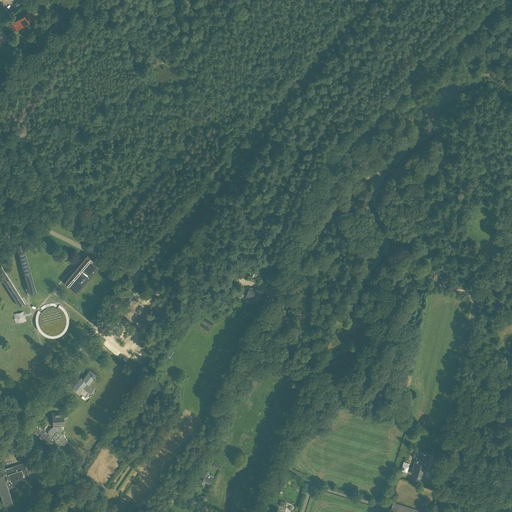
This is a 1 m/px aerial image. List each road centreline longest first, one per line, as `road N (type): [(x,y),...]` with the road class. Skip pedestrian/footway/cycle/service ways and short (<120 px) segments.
road 1 (unclassified): [(165,511),(218,416),(326,162),(496,0)]
road 2 (track): [(365,0),(139,275)]
